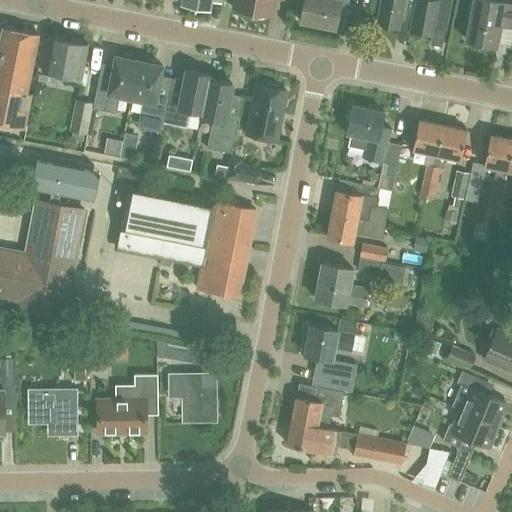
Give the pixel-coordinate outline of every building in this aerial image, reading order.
[(181,0),(181,3),(210,8),(211,0),(181,0)] [(234,0),(233,8),(248,11),(249,15),(254,17),(259,18),(263,18),(267,14),(271,15),(273,0),(234,0)] [(343,27),(347,0),(304,0),(300,20),(335,27),(336,26),(343,27)] [(413,21),(417,0),(381,0),(377,23),(398,28),(400,19),(412,21),(413,21)] [(417,0),(413,21),(412,21),(410,30),(432,34),(434,26),(447,28),(452,0),(417,0)] [(511,33),(511,2),(498,0),(474,0),(466,39),(496,45),(499,31),(511,33)] [(26,93),(38,34),(3,26),(0,41),(0,123),(24,128),(31,94),(26,93)] [(86,84),(90,66),(84,64),(88,43),(49,36),(42,69),(67,75),(66,80),(86,84)] [(120,95),(132,97),(139,60),(134,59),(133,56),(124,54),(121,56),(116,55),(110,84),(98,82),(93,107),(116,112),(120,95)] [(144,61),(139,60),(132,97),(143,99),(138,127),(161,132),(163,122),(168,96),(157,94),(163,65),(157,63),(156,60),(147,58),(144,61)] [(209,78),(210,78),(210,74),(186,69),(180,99),(168,96),(163,122),(187,127),(191,109),(202,111),(209,78)] [(232,83),(210,78),(209,78),(202,111),(201,115),(213,118),(207,147),(231,152),(238,115),(226,112),(232,83)] [(257,84),(247,133),(277,139),(287,90),(279,88),(278,85),(267,83),(265,86),(257,84)] [(87,134),(94,101),(75,98),(69,130),(87,134)] [(347,132),(351,133),(348,146),(365,150),(363,157),(370,158),(368,164),(382,167),(388,139),(385,139),(388,129),(392,130),(393,129),(381,126),(384,111),(353,104),(347,132)] [(426,198),(443,123),(419,118),(412,149),(426,152),(423,165),(426,165),(419,196),(426,198)] [(460,159),(467,129),(443,123),(426,198),(434,200),(441,167),(443,168),(446,156),(460,159)] [(508,169),(511,149),(511,138),(490,134),(484,164),(497,167),(494,178),(498,179),(489,215),(505,218),(511,185),(511,181),(505,180),(508,169)] [(190,170),(193,158),(169,154),(167,166),(190,170)] [(94,198),(100,170),(37,158),(32,186),(52,190),(50,202),(37,199),(26,252),(0,247),(0,297),(17,300),(16,306),(64,315),(85,209),(74,207),(75,202),(59,199),(60,192),(94,198)] [(229,166),(227,176),(258,182),(261,166),(240,162),(239,167),(229,165),(229,166)] [(395,176),(397,165),(387,163),(385,174),(395,176)] [(456,169),(450,196),(454,196),(462,198),(464,198),(469,172),(456,169)] [(482,199),(488,173),(474,169),(467,195),(482,199)] [(255,208),(129,183),(120,229),(117,247),(201,263),(197,287),(238,295),(255,208)] [(336,189),(332,213),(358,218),(358,216),(368,218),(371,204),(377,205),(379,198),(362,195),(362,194),(336,189)] [(368,219),(386,223),(389,207),(371,204),(368,218),(368,219)] [(446,210),(444,221),(456,224),(459,213),(447,210),(446,210)] [(358,216),(358,218),(332,213),(327,236),(353,241),(355,232),(383,238),(386,223),(368,219),(368,218),(358,216)] [(386,261),(388,246),(362,242),(359,256),(386,261)] [(369,307),(370,300),(367,299),(369,287),(350,284),(353,267),(322,261),(315,297),(346,303),(346,302),(369,307)] [(402,282),(406,266),(381,261),(378,278),(402,282)] [(497,299),(511,281),(498,269),(482,286),(497,299)] [(126,304),(125,314),(188,320),(189,310),(126,304)] [(432,332),(435,313),(417,310),(414,328),(432,332)] [(351,350),(354,333),(338,330),(338,329),(310,324),(304,353),(332,359),(334,347),(351,350)] [(87,360),(87,330),(87,326),(78,326),(78,349),(74,349),(74,379),(87,379),(87,360)] [(88,333),(89,368),(107,368),(107,357),(107,333),(88,333)] [(511,367),(511,335),(505,333),(499,349),(490,345),(484,359),(506,369),(508,366),(511,367)] [(0,338),(0,343),(0,349),(12,349),(11,338),(0,338)] [(193,363),(195,348),(165,342),(163,357),(193,363)] [(470,367),(476,353),(451,343),(446,357),(470,367)] [(0,367),(0,382),(14,382),(13,357),(0,357),(0,367)] [(338,360),(333,387),(350,391),(355,363),(338,360)] [(462,409),(497,424),(507,402),(481,391),(486,380),(462,370),(457,382),(461,383),(452,406),(461,410),(462,409)] [(215,418),(215,383),(215,373),(168,374),(168,397),(184,396),(184,419),(215,418)] [(103,432),(138,431),(138,421),(147,420),(147,401),(157,400),(157,374),(135,374),(135,401),(102,401),(103,432)] [(292,420),(329,427),(331,414),(339,415),(344,391),(319,386),(317,400),(296,396),(292,420)] [(76,432),(75,389),(30,390),(30,420),(50,420),(50,432),(76,432)] [(457,446),(462,435),(488,446),(497,424),(462,409),(461,410),(457,421),(450,422),(442,440),(457,446)] [(329,427),(292,420),(287,443),(328,451),(331,439),(336,440),(335,444),(348,447),(353,453),(402,462),(406,442),(339,429),(329,427)] [(435,433),(414,424),(407,439),(409,442),(429,446),(435,433)] [(460,480),(470,458),(458,452),(448,475),(460,480)] [(511,491),(506,490),(503,500),(511,502),(511,491)]
